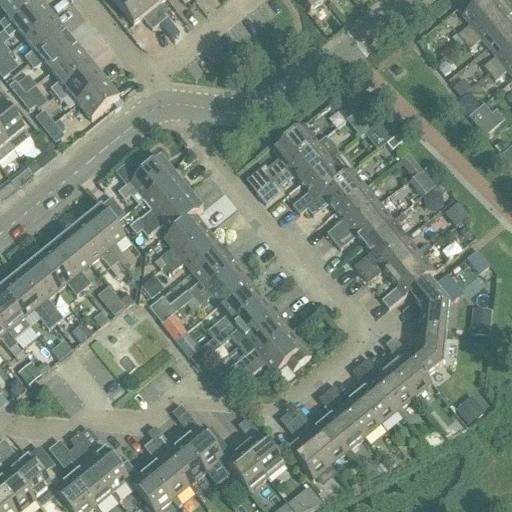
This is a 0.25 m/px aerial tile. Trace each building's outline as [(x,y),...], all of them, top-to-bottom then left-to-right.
[(0,31),(2,34),(38,5),(33,0),(9,0),(0,7),(0,13),(5,20),(0,24),(0,31)] [(152,33),(160,27),(137,0),(110,0),(133,28),(142,22),(152,33)] [(159,7),(165,3),(163,0),(137,0),(160,27),(167,22),(164,18),(166,16),(159,7)] [(298,0),(310,14),(327,1),(326,0),(298,0)] [(463,46),(506,11),(498,2),(500,0),(485,0),(462,19),(469,29),(457,39),(463,46)] [(25,43),(51,22),(38,5),(2,34),(8,41),(17,34),(25,43)] [(488,52),(511,32),(511,18),(506,11),(463,46),(469,54),(481,44),(488,52)] [(24,61),(28,67),(64,38),(51,22),(25,43),(33,54),(24,61)] [(489,78),(511,58),(511,32),(488,52),(495,61),(483,71),(489,78)] [(64,38),(28,67),(33,73),(36,73),(44,67),(50,75),(77,53),(64,38)] [(54,99),(90,70),(77,53),(50,75),(59,85),(49,93),(54,99)] [(511,81),(511,58),(489,78),(495,85),(507,75),(511,81)] [(0,78),(4,82),(9,78),(0,66),(0,78)] [(69,98),(77,108),(104,86),(90,70),(54,99),(60,106),(69,98)] [(18,101),(24,96),(15,85),(9,90),(18,101)] [(90,124),(117,102),(104,86),(77,108),(90,124)] [(29,115),(35,110),(24,96),(18,101),(29,115)] [(30,142),(23,133),(16,125),(21,121),(7,104),(3,108),(1,106),(0,106),(0,138),(13,155),(30,142)] [(484,109),(469,120),(484,140),(487,138),(505,124),(497,114),(491,118),(484,109)] [(45,134),(54,127),(44,115),(35,122),(45,134)] [(360,141),(372,132),(358,115),(346,124),(360,141)] [(55,147),(64,140),(54,127),(45,134),(55,147)] [(246,185),(256,197),(287,172),(317,148),(317,147),(303,130),(273,154),(281,164),(268,174),(265,170),(246,185)] [(0,165),(13,155),(0,138),(0,165)] [(294,180),(301,188),(331,164),(339,157),(336,151),(331,145),(325,141),(317,147),(317,148),(287,172),(256,197),(266,210),(285,195),(281,191),(294,180)] [(339,157),(331,164),(301,188),(308,197),(292,210),(299,218),(315,205),(322,199),(322,200),(352,175),(353,174),(350,168),(345,162),(339,157)] [(160,162),(118,197),(125,204),(130,200),(138,209),(143,204),(174,179),(160,162)] [(329,208),(336,216),(366,192),(352,175),(322,200),(322,199),(315,205),(299,218),(307,213),(313,220),(329,208)] [(415,206),(428,194),(414,177),(400,189),(415,206)] [(141,234),(188,196),(174,179),(143,204),(151,214),(135,227),(141,234)] [(327,237),(334,246),(380,208),(366,192),(336,216),(343,225),(327,237)] [(170,238),(202,213),(188,196),(141,234),(147,242),(163,229),(170,238)] [(363,250),(394,226),(380,208),(334,246),(341,254),(356,241),(363,250)] [(101,211),(83,226),(108,256),(117,267),(125,277),(132,270),(116,249),(126,241),(101,211)] [(164,270),(208,235),(195,220),(203,214),(202,213),(170,238),(172,239),(165,245),(171,253),(154,267),(160,274),(164,270)] [(66,240),(91,270),(101,262),(110,273),(117,267),(108,256),(83,226),(66,240)] [(361,279),(407,242),(394,226),(363,250),(370,258),(354,271),(361,279)] [(208,235),(164,270),(171,278),(183,267),(191,276),(221,252),(208,235)] [(74,283),(83,294),(91,288),(82,277),(91,270),(66,240),(49,253),(74,283)] [(390,283),(420,258),(407,242),(361,279),(368,287),(384,275),(390,283)] [(193,303),(235,269),(221,252),(191,276),(199,286),(187,296),(193,303)] [(33,267),(57,297),(67,289),(76,300),(83,295),(83,294),(74,283),(49,253),(33,267)] [(409,297),(428,281),(435,276),(420,258),(390,283),(397,292),(382,304),(389,313),(405,301),(409,297)] [(49,304),(57,297),(33,267),(16,280),(55,328),(63,322),(49,304)] [(219,310),(249,286),(235,269),(193,303),(188,308),(194,315),(211,301),(219,310)] [(48,334),(55,328),(16,280),(0,293),(0,295),(24,324),(34,316),(48,334)] [(423,315),(421,335),(445,337),(448,307),(432,286),(428,281),(409,297),(413,302),(423,315)] [(213,342),(262,302),(249,286),(219,310),(226,320),(208,335),(213,342)] [(0,295),(0,330),(13,346),(30,332),(24,324),(0,295)] [(116,300),(104,309),(114,320),(125,311),(116,300)] [(157,305),(149,312),(162,328),(170,321),(175,318),(169,309),(162,301),(157,305)] [(237,351),(276,319),(262,302),(213,342),(219,350),(229,342),(237,351)] [(490,341),(492,314),(472,312),(470,339),(490,341)] [(239,377),(290,335),(276,319),(237,351),(245,360),(234,370),(239,377)] [(111,323),(110,346),(137,348),(139,324),(111,323)] [(9,354),(16,349),(0,330),(0,343),(9,354)] [(260,360),(239,377),(246,384),(266,367),(275,379),(287,369),(291,375),(309,360),(305,354),(290,335),(260,360)] [(442,368),(445,337),(421,335),(418,357),(411,362),(426,381),(442,368)] [(199,354),(185,337),(175,345),(189,362),(199,354)] [(426,381),(411,362),(408,358),(394,341),(385,349),(398,365),(390,372),(414,402),(432,388),(426,381)] [(414,402),(390,372),(382,379),(368,363),(360,369),(398,416),(414,402)] [(42,380),(52,372),(46,365),(37,373),(42,380)] [(22,378),(29,387),(40,378),(32,369),(22,378)] [(382,429),(398,416),(360,369),(352,376),(365,392),(357,398),(382,429)] [(382,429),(357,398),(348,406),(335,390),(327,396),(365,442),(382,429)] [(348,456),(365,442),(327,396),(318,404),(331,419),(323,425),(348,456)] [(172,417),(179,425),(188,418),(182,410),(172,417)] [(348,456),(323,425),(314,433),(301,417),(294,423),(331,469),(348,456)] [(183,447),(207,477),(223,465),(225,463),(214,450),(204,437),(188,418),(179,425),(188,437),(179,444),(182,448),(183,447)] [(280,425),(285,431),(293,424),(288,418),(280,425)] [(248,422),(237,430),(247,443),(240,448),(243,452),(269,483),(286,469),(261,438),(248,422)] [(312,485),(331,469),(294,423),(293,424),(285,431),(298,446),(288,454),(312,485)] [(435,434),(442,443),(455,433),(448,424),(435,434)] [(147,438),(152,444),(153,444),(160,438),(155,431),(147,438)] [(211,431),(204,437),(214,450),(221,443),(211,431)] [(207,477),(183,447),(182,448),(174,455),(160,438),(153,444),(191,490),(207,477)] [(74,452),(88,469),(112,499),(129,485),(130,484),(119,470),(102,449),(92,457),(79,440),(78,439),(70,446),(74,452)] [(0,446),(0,463),(10,476),(35,506),(39,511),(41,511),(53,502),(58,509),(61,506),(53,497),(50,493),(52,492),(41,479),(27,462),(19,469),(13,461),(16,459),(4,443),(0,446)] [(221,443),(214,450),(225,463),(223,465),(250,498),(269,483),(243,452),(234,459),(221,443)] [(173,504),(191,490),(153,444),(152,444),(144,451),(158,468),(149,475),(173,504)] [(95,511),(112,499),(88,469),(74,452),(67,459),(80,475),(71,482),(95,511)] [(0,479),(2,482),(0,483),(0,496),(12,511),(26,511),(35,506),(10,476),(0,463),(0,479)] [(130,484),(129,485),(149,511),(163,511),(173,504),(149,475),(140,482),(127,464),(119,470),(130,484)] [(52,492),(50,493),(53,497),(61,506),(65,511),(95,511),(71,482),(63,489),(49,472),(41,479),(52,492)] [(281,511),(303,511),(313,505),(302,491),(279,509),(281,511)] [(0,511),(12,511),(0,496),(0,511)]
